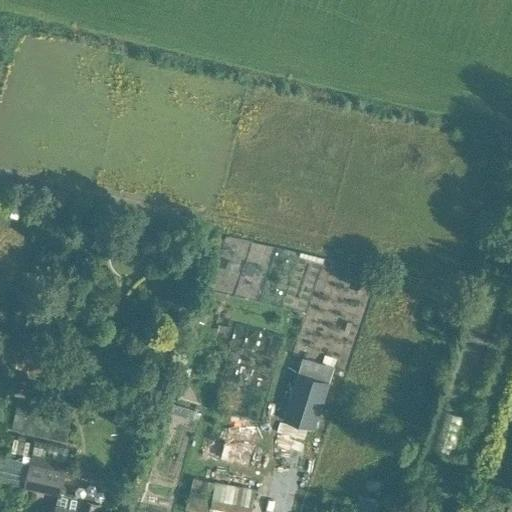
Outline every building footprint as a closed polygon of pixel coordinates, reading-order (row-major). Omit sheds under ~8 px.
[(323,257),(302,252),(301,256),(323,264),(326,257),(323,257)] [(331,266),(343,270),(346,262),(333,259),(331,266)] [(231,326),(220,324),(219,330),(230,332),(231,326)] [(321,350),(318,360),(333,365),(336,355),(321,350)] [(284,419),(313,429),(330,381),(300,371),(284,419)] [(441,410),(429,448),(454,456),(466,417),(441,410)] [(230,414),(220,459),(248,465),(258,420),(230,414)] [(65,471),(30,463),(0,456),(0,481),(59,494),(56,507),(57,507),(55,511),(98,511),(100,504),(82,500),(83,498),(60,493),(65,471)] [(251,511),(256,490),(216,482),(209,511),(251,511)] [(376,511),(379,499),(360,494),(355,511),(376,511)]
